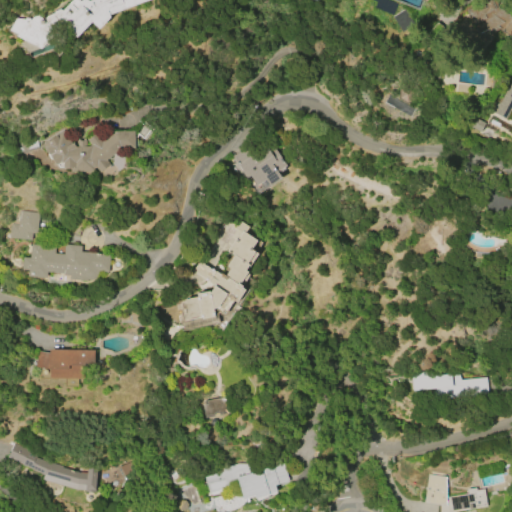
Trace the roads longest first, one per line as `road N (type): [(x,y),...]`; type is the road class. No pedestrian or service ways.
road 1 (residential): [(511,164),(348,129),(318,102),(299,98),(270,110),(215,159),(193,193),(187,236),(99,310),(28,303),(0,290)]
road 2 (residential): [(350,511),(349,471),(359,459),(511,422)]
